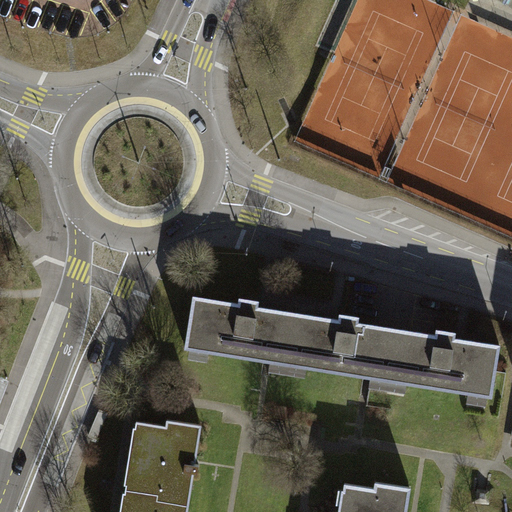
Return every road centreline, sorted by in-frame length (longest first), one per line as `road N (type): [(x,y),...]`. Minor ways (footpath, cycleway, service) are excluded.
road 1 (secondary): [(109,239),(14,511)]
road 2 (residential): [(481,278),(222,192)]
road 3 (secondary): [(109,239),(165,243),(191,231),(222,192)]
road 4 (secondary): [(176,82),(150,75),(98,87),(63,128)]
road 5 (secondary): [(63,128),(59,180),(69,205),(109,239)]
road 6 (secondary): [(222,192),(227,143),(217,117),(176,82)]
